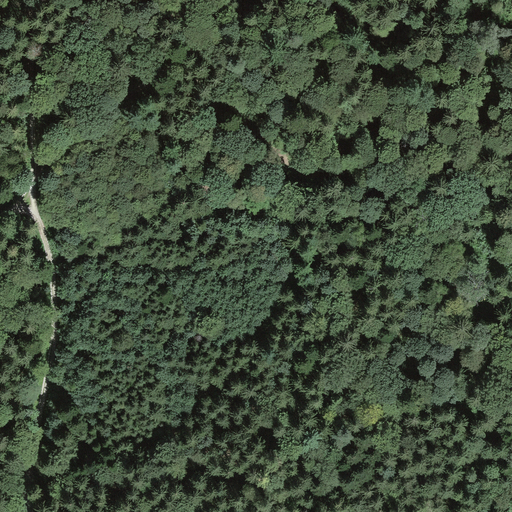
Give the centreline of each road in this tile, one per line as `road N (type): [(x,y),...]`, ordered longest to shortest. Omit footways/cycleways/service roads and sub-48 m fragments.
road 1 (track): [(35,511),(29,481),(53,346),(53,299),(30,185),(28,0)]
road 2 (track): [(0,221),(58,150),(185,56),(320,0)]
